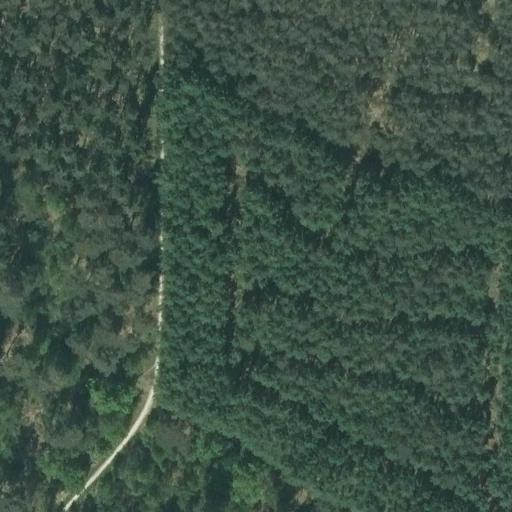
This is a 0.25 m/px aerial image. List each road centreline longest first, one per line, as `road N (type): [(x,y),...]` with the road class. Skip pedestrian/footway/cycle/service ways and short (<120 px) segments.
road 1 (track): [(356,511),(154,391)]
road 2 (track): [(154,391),(0,301)]
